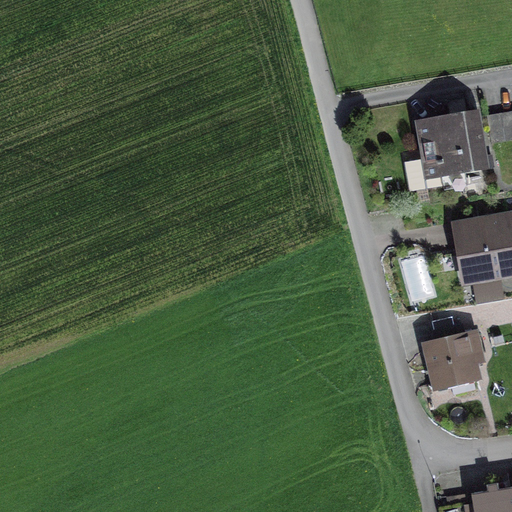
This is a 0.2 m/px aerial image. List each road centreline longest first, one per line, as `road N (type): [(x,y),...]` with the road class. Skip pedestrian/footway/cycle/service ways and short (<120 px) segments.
road 1 (residential): [(328,107),(418,459)]
road 2 (residential): [(328,107),(511,75)]
